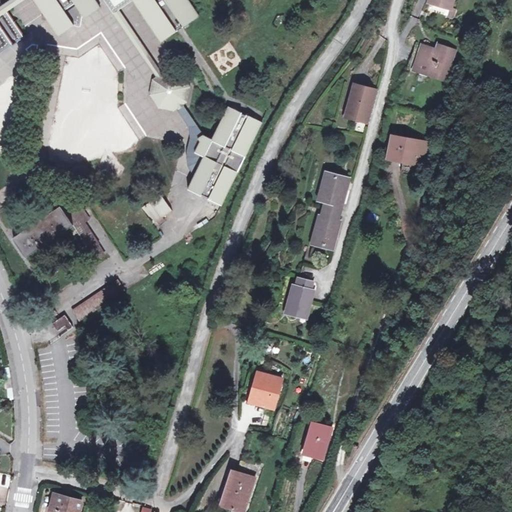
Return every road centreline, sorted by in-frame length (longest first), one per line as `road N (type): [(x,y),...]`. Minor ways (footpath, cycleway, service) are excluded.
road 1 (residential): [(28,474),(139,500),(160,494),(233,275),(264,152),(354,0)]
road 2 (secondary): [(511,218),(334,511)]
road 3 (residential): [(397,0),(389,79),(337,255)]
road 4 (unclassified): [(28,474),(24,375),(0,290)]
